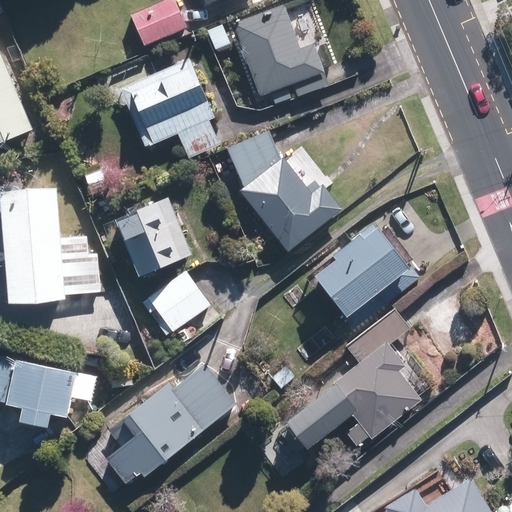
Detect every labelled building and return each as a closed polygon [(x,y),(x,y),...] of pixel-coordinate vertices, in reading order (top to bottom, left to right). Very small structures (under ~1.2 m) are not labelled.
[(281,5),(232,24),(260,97),(326,72),(315,43),(298,49),(281,5)] [(196,23),(188,7),(138,31),(145,47),(196,23)] [(191,60),(120,89),(144,148),(215,119),(191,60)] [(0,143),(30,131),(0,61),(0,143)] [(228,145),(244,186),(238,191),(287,252),(343,208),(320,178),(306,189),(281,157),(279,158),(270,131),(228,145)] [(53,189),(0,193),(0,238),(6,303),(63,298),(53,189)] [(192,255),(169,198),(115,220),(138,277),(192,255)] [(380,221),(312,276),(353,327),(421,272),(380,221)] [(187,271),(149,296),(174,332),(211,307),(187,271)] [(385,343),(283,423),(304,451),(350,415),(370,440),(427,396),(385,343)] [(78,375),(0,353),(0,402),(19,408),(15,422),(43,429),(47,415),(65,420),(78,375)] [(128,491),(235,406),(199,361),(92,446),(128,491)] [(493,511),(470,472),(425,499),(414,481),(382,500),(388,511),(493,511)]
